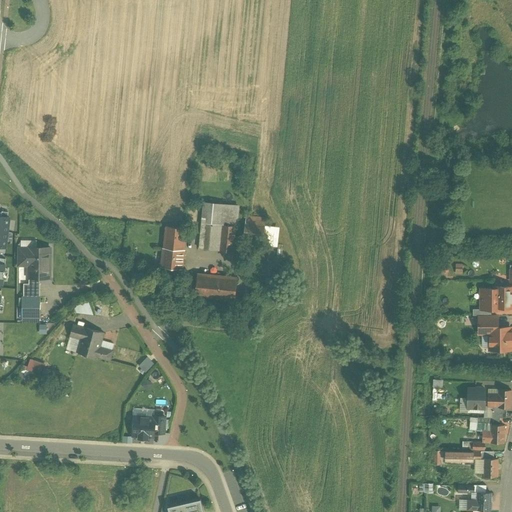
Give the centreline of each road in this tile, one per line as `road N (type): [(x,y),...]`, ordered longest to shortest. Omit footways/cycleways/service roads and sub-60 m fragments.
road 1 (residential): [(170,456),(178,380),(98,263)]
road 2 (residential): [(170,456),(0,446)]
